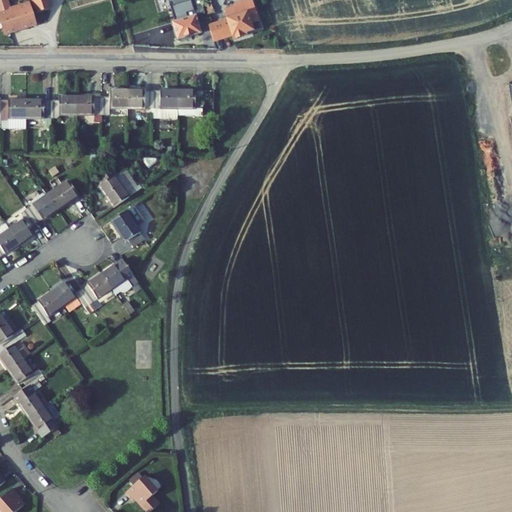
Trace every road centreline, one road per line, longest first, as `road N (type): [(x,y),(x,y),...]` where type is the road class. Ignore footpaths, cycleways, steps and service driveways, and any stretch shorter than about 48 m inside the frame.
road 1 (unclassified): [(278,61),(268,101),(193,233),(177,288),(176,426),(190,511)]
road 2 (residential): [(0,59),(278,61)]
road 3 (unclassified): [(278,61),(407,51),(511,27)]
road 4 (unknown): [(480,38),(511,168)]
